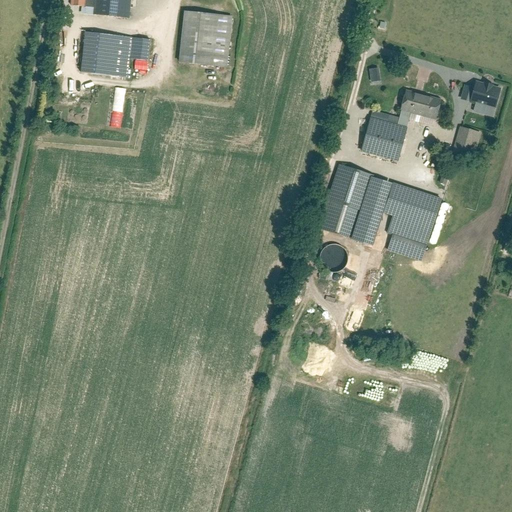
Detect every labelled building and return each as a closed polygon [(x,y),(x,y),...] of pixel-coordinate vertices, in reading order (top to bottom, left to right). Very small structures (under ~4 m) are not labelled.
[(94,13),(128,16),(129,0),(94,0),(94,4),(94,13)] [(176,60),(225,66),(232,13),(183,7),(176,60)] [(78,70),(126,77),(129,55),(132,35),(85,28),(78,70)] [(151,38),(132,35),(129,55),(148,58),(151,38)] [(369,67),(370,81),(380,80),(378,66),(369,67)] [(494,108),(501,87),(477,79),(475,86),(470,101),(494,108)] [(460,98),(470,101),(475,86),(465,83),(460,98)] [(111,126),(121,127),(125,88),(114,87),(111,126)] [(434,118),(440,98),(405,87),(398,108),(400,108),(410,111),(434,118)] [(396,123),(406,126),(410,111),(400,108),(396,123)] [(396,161),(406,126),(396,123),(370,116),(360,150),(396,161)] [(475,154),(481,132),(459,126),(453,148),(475,154)] [(330,197),(359,206),(369,172),(340,163),(330,197)] [(441,195),(393,180),(383,210),(392,213),(432,226),(441,195)] [(354,236),(363,207),(359,206),(330,197),(321,226),(354,236)] [(426,243),(432,226),(392,213),(386,231),(392,232),(426,243)] [(426,243),(392,232),(386,249),(420,260),(426,243)]
